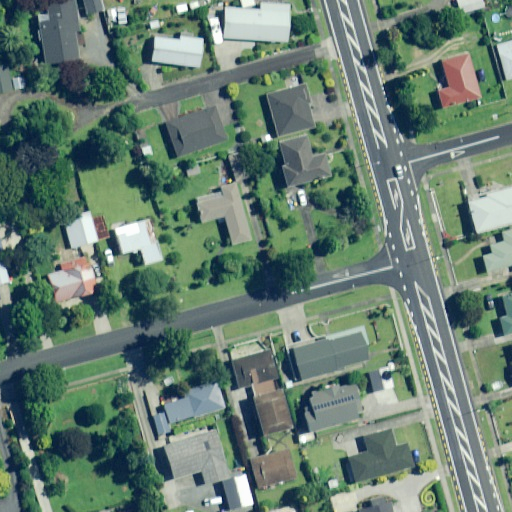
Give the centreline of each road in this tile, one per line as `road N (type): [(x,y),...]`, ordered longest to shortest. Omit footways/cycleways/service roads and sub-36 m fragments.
road 1 (residential): [(0,375),(409,263)]
road 2 (primary): [(409,263),(482,511)]
road 3 (residential): [(120,109),(352,40)]
road 4 (primary): [(352,40),(380,146),(393,166)]
road 5 (residential): [(393,166),(511,133)]
